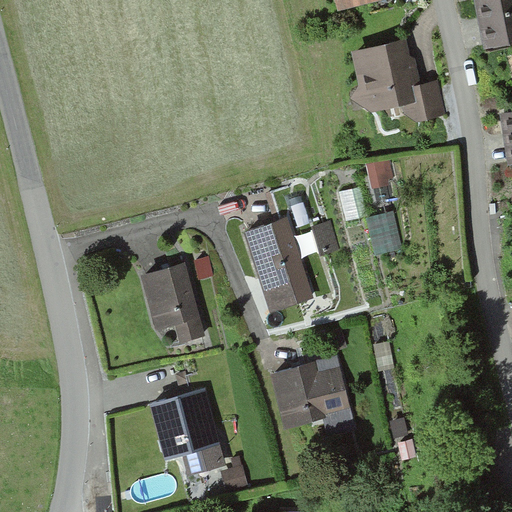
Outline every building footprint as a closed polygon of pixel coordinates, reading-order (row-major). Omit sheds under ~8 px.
[(346,0),(349,12),(395,0),(346,0)] [(511,0),(481,0),(492,50),(511,46),(511,0)] [(413,42),(360,52),(372,116),(406,109),(410,128),(446,121),(438,85),(423,88),(413,42)] [(369,188),(317,195),(330,288),(319,290),(323,318),(404,306),(383,161),(365,163),(369,188)] [(293,224),(249,239),(268,294),(284,289),(288,299),(316,290),(293,224)] [(183,269),(150,279),(165,333),(199,324),(183,269)] [(319,364),(278,376),(295,434),(331,424),(329,415),(347,409),(336,369),(322,373),(319,364)] [(208,392),(157,407),(173,461),(187,457),(193,478),(230,467),(208,392)]
